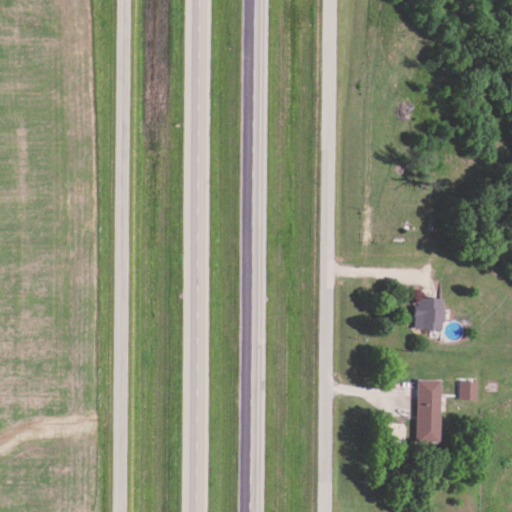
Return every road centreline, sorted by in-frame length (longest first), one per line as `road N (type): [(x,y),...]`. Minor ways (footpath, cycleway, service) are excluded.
road 1 (motorway): [(251,511),(254,0)]
road 2 (residential): [(328,511),(331,0)]
road 3 (motorway): [(200,0),(197,511)]
road 4 (residential): [(123,511),(126,0)]
